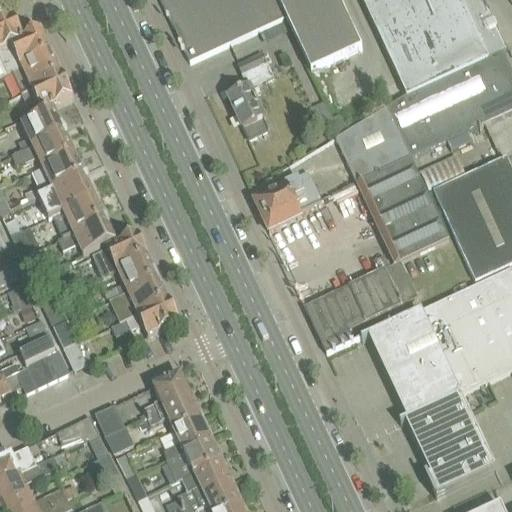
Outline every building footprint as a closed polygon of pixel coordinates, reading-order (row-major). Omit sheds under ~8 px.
[(159,0),(190,67),(286,22),(312,77),(362,53),(337,0),(159,0)] [(400,103),(503,55),(506,54),(496,32),(497,29),(495,22),(491,21),(481,0),(384,0),(357,13),(400,103)] [(0,56),(2,56),(24,44),(13,23),(4,27),(0,28),(0,56)] [(12,78),(22,73),(53,59),(42,36),(24,44),(2,56),(0,56),(0,62),(8,80),(12,78)] [(403,111),(390,118),(411,162),(511,115),(511,75),(503,55),(400,103),(403,111)] [(264,57),(238,69),(244,81),(270,69),(264,57)] [(63,80),(53,59),(22,73),(12,78),(22,100),(32,95),(63,80)] [(73,102),(63,80),(32,95),(22,100),(32,121),(73,102)] [(244,133),(249,144),(269,134),(267,130),(268,129),(247,84),(226,94),(230,102),(229,103),(243,133),(244,133)] [(55,116),(54,115),(22,130),(29,144),(19,148),(23,157),(65,137),(55,116)] [(336,143),(357,188),(411,162),(390,118),(336,143)] [(38,163),(43,175),(75,159),(65,137),(23,157),(13,162),(18,172),(38,163)] [(75,159),(43,175),(33,179),(40,193),(27,199),(30,206),(38,203),(85,181),(75,159)] [(511,269),(511,172),(507,161),(433,195),(476,286),(511,269)] [(357,188),(395,269),(402,266),(449,244),(411,162),(357,188)] [(255,207),(266,230),(322,204),(309,177),(285,188),(287,192),(255,207)] [(54,222),(63,217),(96,202),(85,181),(38,203),(43,214),(48,224),(54,222)] [(12,215),(2,194),(0,195),(0,218),(1,220),(12,215)] [(60,235),(64,244),(106,224),(96,202),(63,217),(54,222),(60,235)] [(17,224),(5,229),(11,242),(23,236),(17,224)] [(64,244),(58,247),(63,258),(78,251),(83,261),(116,246),(106,224),(64,244)] [(23,236),(11,242),(22,265),(41,256),(30,233),(23,236)] [(138,240),(93,261),(104,285),(118,278),(149,263),(138,240)] [(121,303),(159,285),(149,263),(118,278),(124,291),(117,294),(121,303)] [(395,269),(305,312),(326,358),(368,338),(424,312),(402,266),(395,269)] [(0,289),(20,280),(15,269),(0,276),(0,289)] [(37,269),(26,274),(31,285),(42,280),(37,269)] [(511,274),(425,315),(424,312),(368,338),(369,340),(362,344),(363,346),(367,344),(405,426),(410,424),(461,399),(511,375),(511,274)] [(42,281),(32,286),(37,297),(48,291),(43,280),(42,281)] [(121,303),(111,308),(121,328),(126,325),(137,320),(138,321),(169,307),(159,285),(121,303)] [(24,289),(12,295),(21,314),(33,308),(24,289)] [(44,313),(54,334),(68,328),(58,306),(44,313)] [(137,320),(126,325),(131,336),(143,330),(148,342),(179,328),(169,307),(138,321),(137,320)] [(33,308),(21,314),(27,327),(39,322),(33,308)] [(42,327),(30,332),(38,350),(50,345),(42,327)] [(68,328),(54,334),(64,354),(77,347),(68,328)] [(37,366),(48,361),(56,357),(50,345),(38,350),(35,352),(20,359),(26,371),(37,366)] [(64,354),(74,377),(88,370),(77,347),(64,354)] [(59,355),(56,357),(48,361),(59,384),(70,379),(59,355)] [(37,366),(48,389),(59,384),(48,361),(37,366)] [(38,394),(48,389),(37,366),(26,371),(28,374),(38,394)] [(28,374),(17,379),(23,392),(26,399),(38,394),(28,374)] [(0,401),(22,392),(17,379),(7,384),(7,386),(0,389),(0,401)] [(147,422),(191,402),(181,380),(154,392),(160,406),(144,414),(147,422)] [(496,474),(461,399),(410,424),(405,426),(401,428),(401,429),(406,427),(423,464),(429,461),(436,477),(427,482),(436,502),(496,474)] [(175,436),(202,423),(191,402),(147,422),(151,430),(169,423),(175,436)] [(95,420),(105,442),(126,432),(116,411),(115,410),(95,420)] [(90,422),(79,427),(88,445),(99,440),(90,422)] [(165,457),(169,466),(212,446),(202,423),(175,436),(182,450),(165,457)] [(77,451),(88,445),(79,427),(68,433),(77,451)] [(134,450),(126,432),(105,442),(113,460),(115,459),(134,450)] [(66,456),(77,451),(68,433),(57,438),(57,439),(66,456)] [(97,465),(109,459),(99,440),(88,445),(97,465)] [(222,466),(212,446),(169,466),(178,487),(183,484),(222,466)] [(0,488),(37,470),(28,452),(0,465),(0,488)] [(97,465),(107,484),(118,478),(109,459),(97,465)] [(117,463),(127,486),(136,482),(126,459),(117,463)] [(37,470),(0,488),(0,508),(2,511),(31,498),(29,495),(26,489),(59,473),(54,462),(37,470)] [(178,506),(167,511),(181,511),(232,488),(222,466),(183,484),(189,496),(177,502),(178,506)] [(115,501),(126,495),(118,478),(107,484),(115,501)] [(129,490),(137,506),(146,502),(138,486),(129,490)] [(237,511),(242,510),(232,488),(181,511),(237,511)] [(31,499),(31,498),(2,511),(1,511),(51,511),(68,504),(70,503),(64,493),(35,507),(31,499)]
